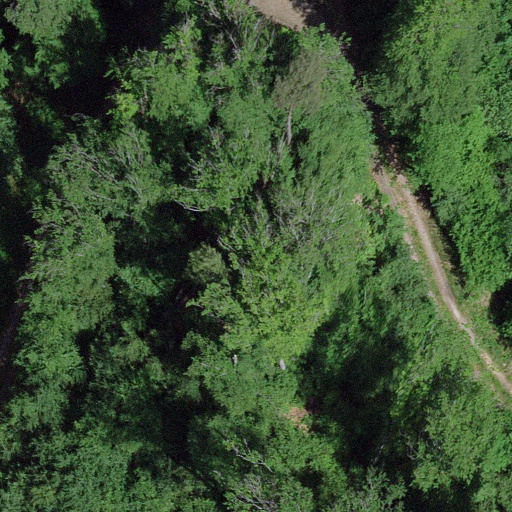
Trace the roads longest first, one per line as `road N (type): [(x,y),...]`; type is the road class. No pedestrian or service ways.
road 1 (track): [(259,0),(285,7),(355,84),(450,308),(511,399)]
road 2 (track): [(0,384),(65,198),(100,134),(168,31),(204,4),(225,0)]
